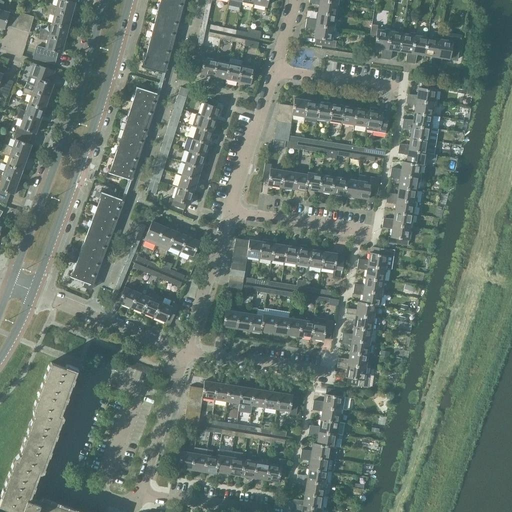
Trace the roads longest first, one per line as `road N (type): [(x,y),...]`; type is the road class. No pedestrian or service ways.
road 1 (tertiary): [(33,290),(129,0)]
road 2 (tertiary): [(104,0),(79,94),(10,282)]
road 3 (residential): [(184,352),(33,290)]
road 4 (residential): [(228,212),(273,70)]
road 5 (residential): [(140,493),(184,352)]
road 6 (residential): [(184,352),(228,212)]
road 7 (residential): [(313,372),(184,352)]
road 8 (residential): [(357,230),(228,212)]
road 9 (residential): [(273,70),(397,87)]
